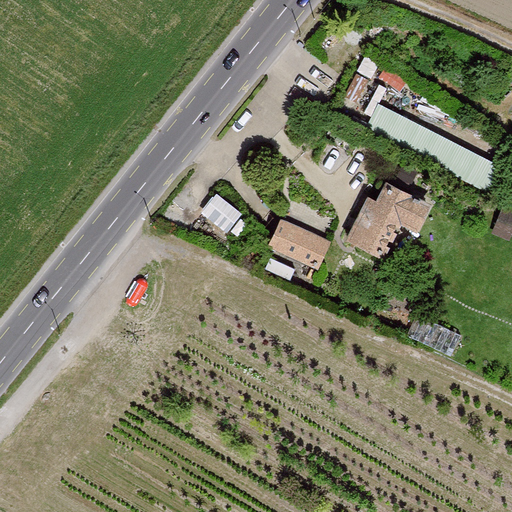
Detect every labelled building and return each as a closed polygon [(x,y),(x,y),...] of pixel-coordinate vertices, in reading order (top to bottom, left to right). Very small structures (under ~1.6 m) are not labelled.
[(370,125),(494,183),(506,158),(382,100),(370,125)] [(370,222),(361,242),(382,253),(400,217),(409,221),(421,198),(415,195),(414,198),(390,186),(381,204),(371,199),(362,218),(370,222)] [(230,228),(247,210),(223,188),(206,205),(230,228)] [(511,214),(504,211),(496,229),(510,235),(511,230),(511,214)] [(328,243),(283,222),(272,244),(318,265),(328,243)] [(421,292),(390,276),(379,298),(410,314),(421,292)] [(461,335),(418,315),(408,335),(452,355),(461,335)]
